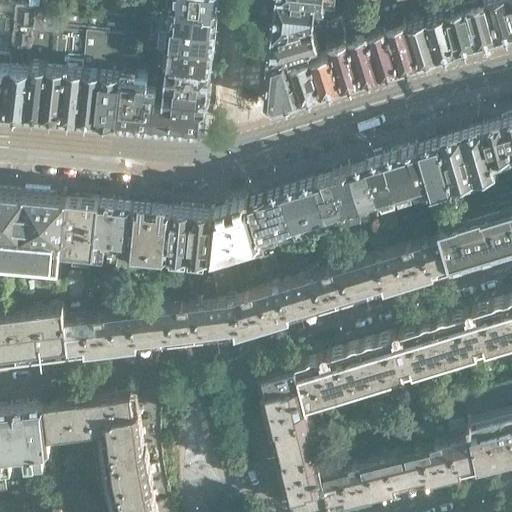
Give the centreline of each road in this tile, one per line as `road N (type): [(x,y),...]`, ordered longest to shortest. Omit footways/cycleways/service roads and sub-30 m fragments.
road 1 (residential): [(511,267),(236,347),(0,376)]
road 2 (residential): [(511,66),(263,141)]
road 3 (residential): [(0,140),(177,159),(232,149)]
road 4 (residential): [(232,149),(251,0)]
road 5 (residential): [(385,511),(511,479)]
